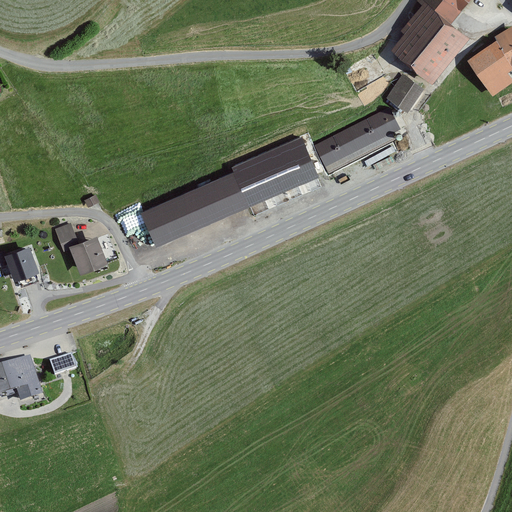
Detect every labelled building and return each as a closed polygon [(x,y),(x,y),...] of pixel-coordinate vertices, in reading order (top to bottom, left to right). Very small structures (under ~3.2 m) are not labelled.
[(417,0),(417,1),(422,5),(401,31),(404,34),(391,51),(432,85),(469,40),(450,25),(470,0),(417,0)] [(511,69),(511,28),(467,59),(491,95),(511,81),(506,74),(511,69)] [(408,113),(424,89),(403,74),(386,98),(408,113)] [(400,130),(390,108),(314,145),(328,173),(396,139),(393,133),(400,130)] [(234,172),(141,213),(156,248),(319,178),(302,137),(232,168),(234,172)] [(96,194),(84,200),(88,208),(100,202),(96,194)] [(55,230),(64,252),(71,250),(70,247),(79,243),(71,223),(55,230)] [(71,250),(81,276),(108,265),(97,236),(79,243),(70,247),(71,250)] [(39,274),(27,237),(0,245),(0,249),(10,283),(39,274)] [(66,344),(49,350),(53,362),(70,356),(66,344)] [(42,384),(32,347),(0,356),(0,385),(6,384),(8,393),(42,384)] [(51,362),(55,377),(77,370),(72,355),(51,362)] [(416,370),(410,364),(401,373),(408,378),(416,370)]
